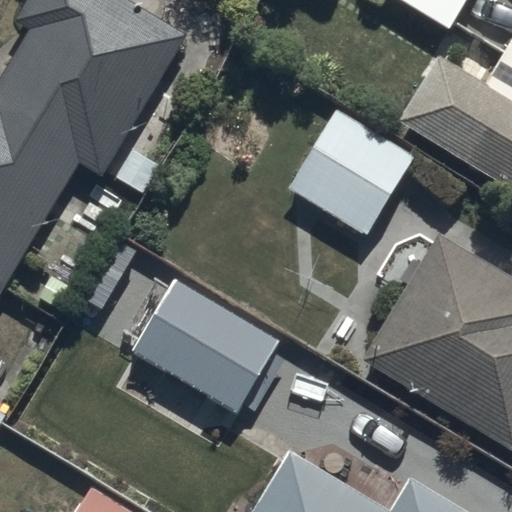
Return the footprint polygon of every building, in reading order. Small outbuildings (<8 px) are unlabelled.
[(0,296),(83,161),(105,175),(109,169),(149,193),(165,166),(127,143),(191,37),(129,0),(29,0),(17,21),(31,29),(0,79),(0,296)] [(467,0),(402,0),(451,28),(467,0)] [(511,97),(434,51),(394,119),(511,189),(511,97)] [(416,157),(335,109),(285,192),(367,240),(416,157)] [(511,279),(432,231),(355,356),(511,452),(511,450),(511,279)] [(284,343),(174,277),(129,350),(239,417),(284,343)] [(389,511),(283,445),(241,511),(470,511),(411,475),(389,511)] [(129,511),(86,486),(70,511),(129,511)]
